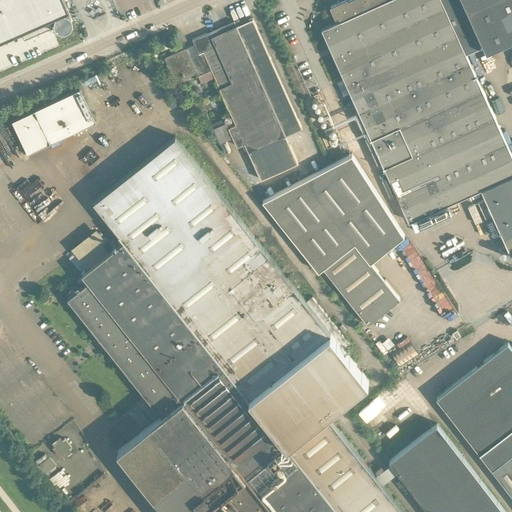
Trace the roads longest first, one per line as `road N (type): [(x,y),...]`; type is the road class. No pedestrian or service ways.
road 1 (unknown): [(0,302),(145,511)]
road 2 (unclassified): [(0,93),(207,0)]
